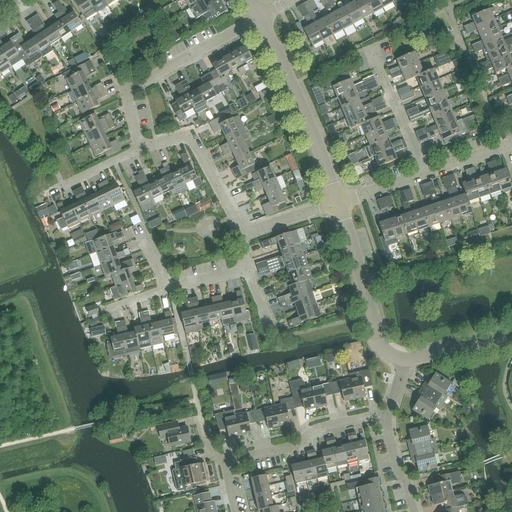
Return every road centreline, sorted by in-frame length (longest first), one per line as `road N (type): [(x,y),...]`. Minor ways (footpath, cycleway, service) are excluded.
road 1 (residential): [(339,204),(260,16)]
road 2 (residential): [(404,358),(381,343),(339,204)]
road 3 (residential): [(246,236),(188,132),(142,151)]
road 4 (residential): [(224,463),(385,416)]
road 5 (residential): [(126,94),(260,16)]
road 6 (residential): [(425,176),(368,50)]
